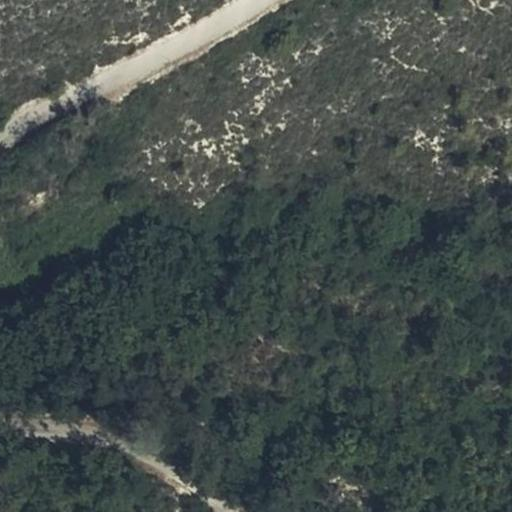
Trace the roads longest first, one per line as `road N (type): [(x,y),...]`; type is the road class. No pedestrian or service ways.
road 1 (unclassified): [(0,150),(263,0)]
road 2 (unclassified): [(228,511),(183,479),(67,445),(0,436)]
